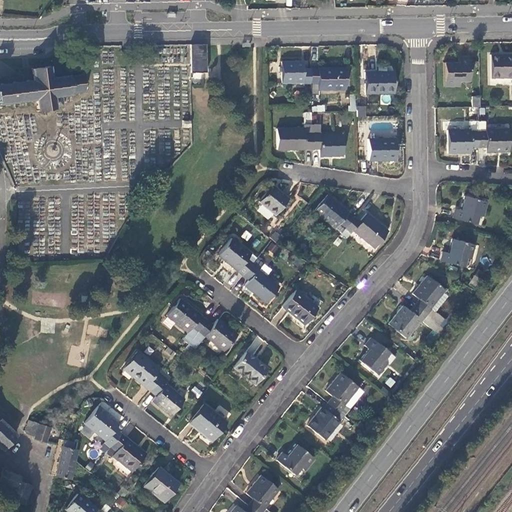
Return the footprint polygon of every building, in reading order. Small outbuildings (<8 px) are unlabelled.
[(205,72),(204,44),(189,44),(189,73),(205,72)] [(511,54),(489,54),(490,79),(511,78),(511,54)] [(444,63),(444,86),(459,86),(459,82),(469,82),(469,58),(459,58),(459,62),(444,63)] [(310,83),(309,68),(302,69),(302,61),(281,62),(281,83),(302,82),(303,84),(310,83)] [(84,92),(82,75),(68,77),(68,76),(50,79),(49,67),(32,69),(34,81),(0,84),(0,104),(36,100),(38,111),(54,109),(54,108),(63,106),(62,96),(71,95),(71,93),(84,92)] [(344,68),(309,68),(310,83),(317,83),(317,89),(345,89),(344,68)] [(364,72),(364,94),(392,93),(392,72),(364,72)] [(310,112),(319,112),(318,101),(310,102),(310,112)] [(357,105),(357,117),(365,117),(366,106),(357,105)] [(470,148),(477,148),(477,132),(477,122),(469,122),(469,130),(447,130),(447,153),(470,153),(470,148)] [(276,149),(311,149),(310,124),(302,125),(303,128),(275,128),(276,149)] [(310,124),(311,149),(318,149),(319,156),(341,155),(341,135),(318,135),(318,124),(310,124)] [(477,132),(477,148),(485,148),(485,152),(508,152),(507,129),(485,130),(485,131),(477,132)] [(367,139),(367,160),(394,159),(393,139),(367,139)] [(258,201),(273,215),(287,199),(271,186),(258,201)] [(339,233),(353,217),(326,195),(313,211),(339,233)] [(452,218),(476,224),(479,215),(482,216),(485,201),(464,196),(460,210),(455,209),(452,218)] [(359,222),(353,217),(339,233),(345,238),(349,234),(351,231),(372,249),(386,231),(365,214),(359,222)] [(276,245),(281,239),(273,233),(268,238),(276,245)] [(217,255),(242,275),(251,264),(256,258),(231,238),(217,255)] [(440,261),(463,266),(465,257),(470,258),(473,244),(451,239),(448,253),(443,252),(440,261)] [(270,242),(267,250),(275,253),(278,246),(270,242)] [(251,264),(242,275),(248,280),(243,285),(264,303),(277,287),(256,270),(257,268),(251,264)] [(468,284),(474,288),(480,280),(474,275),(468,284)] [(415,306),(426,316),(438,325),(443,319),(435,312),(447,297),(442,293),(444,290),(427,277),(412,295),(419,301),(415,306)] [(281,307),(303,325),(316,309),(294,291),(281,307)] [(186,344),(206,320),(179,299),(165,315),(186,332),(180,340),(186,344)] [(426,316),(415,306),(410,313),(403,307),(388,324),(406,338),(419,322),(433,333),(439,326),(426,316)] [(212,325),(206,320),(186,344),(192,350),(203,336),(222,352),(236,335),(216,319),(212,325)] [(359,360),(377,374),(385,363),(388,365),(394,357),(371,338),(365,346),(369,348),(359,360)] [(122,369),(149,391),(159,379),(153,374),(157,369),(136,352),(122,369)] [(232,368),(253,384),(265,369),(245,353),(232,368)] [(332,397),(328,403),(344,416),(363,391),(340,374),(326,392),(332,397)] [(159,379),(149,391),(155,396),(150,401),(169,417),(182,401),(164,385),(165,384),(159,379)] [(190,392),(199,397),(203,391),(194,386),(190,392)] [(344,416),(328,403),(323,410),(321,408),(307,426),(325,440),(344,416)] [(108,447),(119,433),(113,429),(117,423),(96,406),(82,424),(104,441),(103,442),(108,447)] [(188,423),(209,440),(223,423),(202,406),(188,423)] [(15,435),(0,421),(0,448),(2,450),(15,435)] [(27,421),(23,433),(33,436),(32,438),(44,442),(48,428),(27,421)] [(144,454),(119,433),(108,447),(105,451),(130,472),(144,454)] [(54,476),(63,478),(69,479),(73,459),(75,449),(71,449),(73,442),(62,440),(54,476)] [(275,461),(294,475),(300,467),(303,470),(312,458),(295,445),(285,456),(281,453),(275,461)] [(142,486),(162,502),(177,483),(157,467),(142,486)] [(10,500),(23,506),(32,487),(19,480),(19,477),(2,471),(0,475),(0,484),(14,491),(10,500)] [(253,499),(248,506),(256,511),(269,511),(262,506),(276,488),(260,476),(246,494),(253,499)] [(63,510),(66,511),(93,511),(95,510),(76,494),(63,510)] [(119,496),(114,504),(122,508),(126,501),(119,496)]
